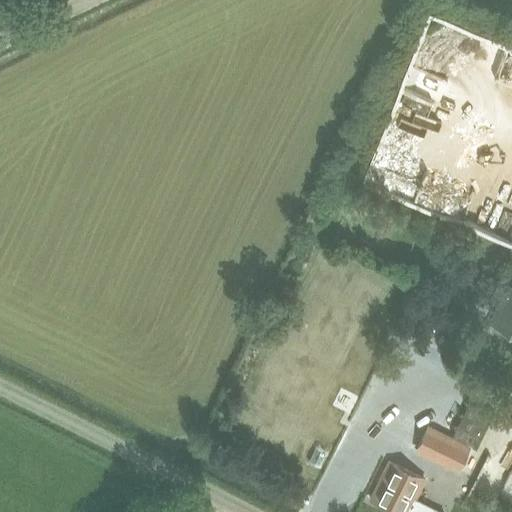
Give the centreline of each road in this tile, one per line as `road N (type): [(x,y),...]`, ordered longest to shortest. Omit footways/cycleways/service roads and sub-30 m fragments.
road 1 (unclassified): [(244,511),(0,388)]
road 2 (unknown): [(323,511),(419,396),(511,408)]
